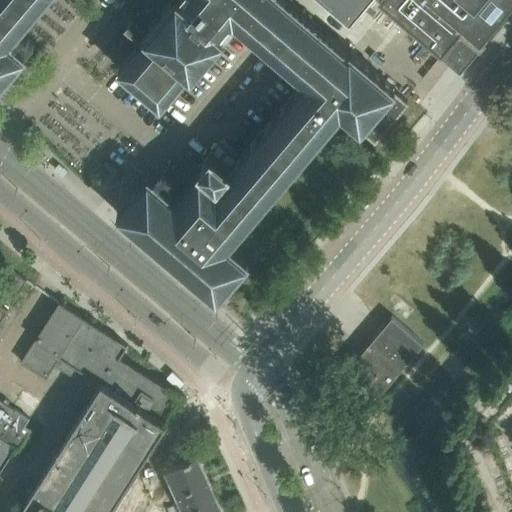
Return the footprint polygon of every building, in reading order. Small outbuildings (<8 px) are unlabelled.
[(0,0),(0,85),(24,58),(26,56),(27,54),(27,53),(26,52),(23,50),(23,51),(11,40),(45,0),(173,0),(150,27),(133,12),(124,23),(143,39),(123,62),(122,63),(120,64),(119,67),(119,68),(121,70),(123,71),(157,100),(159,102),(161,104),(161,103),(162,104),(162,103),(164,102),(165,99),(187,74),(189,73),(190,72),(193,74),(193,73),(194,73),(198,68),(199,67),(222,40),(223,40),(227,34),(228,33),(226,31),(235,21),(305,80),(230,167),(212,151),(211,152),(211,151),(197,167),(198,168),(197,168),(200,171),(177,198),(164,187),(163,185),(161,184),(153,177),(151,176),(149,174),(149,175),(149,174),(149,175),(149,174),(147,176),(146,178),(139,186),(137,187),(136,189),(130,197),(129,197),(128,198),(127,200),(120,208),(118,209),(117,211),(117,212),(119,214),(121,215),(129,222),(130,224),(132,225),(160,248),(160,249),(161,250),(163,251),(164,251),(171,258),(173,260),(175,261),(176,262),(203,285),(204,287),(206,288),(214,294),(214,295),(215,296),(217,297),(218,297),(218,298),(218,297),(218,298),(220,296),(221,294),(226,305),(232,298),(227,287),(227,286),(228,286),(229,285),(231,283),(230,283),(237,275),(239,274),(240,272),(247,264),(249,263),(250,261),(250,260),(249,260),(250,260),(248,258),(246,257),(238,250),(237,248),(235,247),(230,243),(310,149),(342,112),(347,117),(349,119),(351,120),(358,126),(359,128),(361,129),(362,129),(363,128),(375,139),(387,125),(388,124),(387,123),(394,115),(395,115),(396,114),(408,101),(395,90),(396,89),(396,88),(394,86),(392,85),(385,80),(386,80),(384,78),(382,77),(375,71),(374,69),(372,68),(365,62),(363,60),(361,59),(354,53),(353,51),(351,50),(349,52),(288,0),(0,0)] [(330,0),(350,17),(358,8),(359,9),(360,9),(361,10),(362,10),(363,9),(364,9),(366,8),(366,7),(367,6),(367,5),(367,4),(367,3),(366,2),(366,1),(365,0),(330,0)] [(511,0),(382,0),(379,4),(441,57),(441,56),(460,73),(479,50),(480,50),(484,45),(483,43),(511,8),(511,0)] [(11,270),(0,287),(0,292),(13,301),(27,280),(11,270)] [(107,511),(166,421),(165,421),(181,395),(120,356),(128,344),(60,301),(22,361),(47,378),(56,364),(79,380),(77,383),(94,394),(87,405),(85,404),(76,417),(79,418),(56,454),(51,451),(21,499),(27,503),(21,511),(107,511)] [(0,322),(9,308),(0,302),(0,322)] [(392,315),(347,368),(378,395),(424,342),(392,315)] [(31,419),(41,403),(24,392),(13,408),(9,405),(11,402),(7,399),(5,403),(2,401),(0,403),(0,473),(17,447),(20,449),(33,430),(26,426),(31,419)] [(191,456),(186,459),(186,460),(167,469),(181,500),(212,486),(198,455),(192,458),(191,456)] [(224,511),(212,486),(181,500),(186,511),(224,511)]
